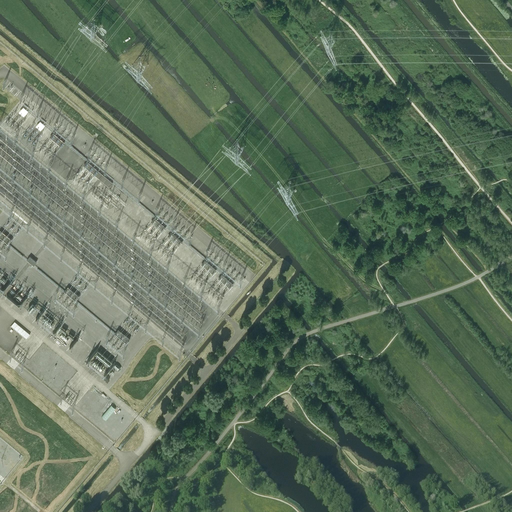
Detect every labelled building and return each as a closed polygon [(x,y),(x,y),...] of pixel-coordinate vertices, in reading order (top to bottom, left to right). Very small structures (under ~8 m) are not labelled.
[(65,142),(54,132),(53,132),(50,136),(61,146),(65,142)] [(87,161),(83,165),(109,186),(113,182),(87,161)] [(163,230),(166,226),(155,217),(151,220),(163,230)] [(0,236),(8,243),(12,239),(0,230),(0,236)] [(180,244),(183,240),(172,231),(169,235),(180,244)] [(33,266),(36,262),(30,257),(27,261),(33,266)] [(213,272),(216,268),(206,259),(202,263),(213,272)] [(230,287),(233,282),(222,273),(219,277),(230,287)] [(5,292),(13,282),(11,281),(3,290),(5,292)] [(76,300),(79,296),(68,286),(64,290),(76,300)] [(26,338),(30,334),(15,321),(11,326),(26,338)] [(126,342),(130,338),(118,329),(115,333),(126,342)] [(110,404),(93,424),(100,429),(116,409),(110,404)]
